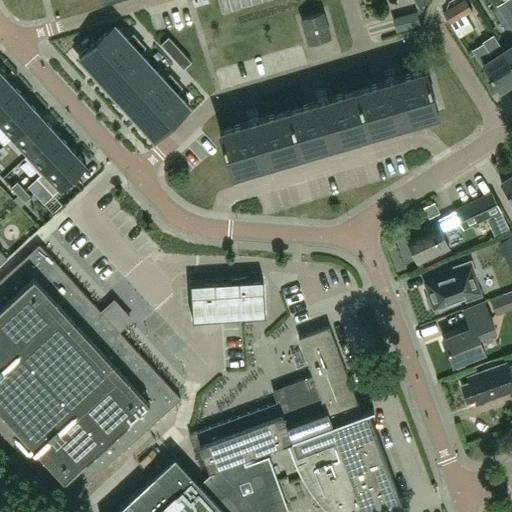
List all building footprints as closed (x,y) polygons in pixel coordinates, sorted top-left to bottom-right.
[(466,0),(464,0),(443,13),(450,24),(472,11),(466,0)] [(511,16),(511,1),(511,0),(506,0),(503,2),(511,16)] [(511,30),(511,16),(503,2),(494,7),(492,9),(501,24),(506,21),(511,30)] [(309,44),(330,37),(322,13),(302,19),(309,44)] [(115,25),(79,56),(99,77),(137,42),(131,36),(128,39),(115,25)] [(168,37),(160,44),(183,69),(191,62),(168,37)] [(137,42),(99,77),(117,97),(152,65),(139,52),(143,49),(137,42)] [(499,90),(511,81),(511,63),(504,51),(492,59),(483,44),(474,51),(499,90)] [(152,65),(117,97),(136,119),(174,82),(168,76),(164,79),(152,65)] [(407,113),(408,113),(435,105),(437,111),(438,111),(426,69),(357,90),(369,131),(368,125),(396,116),(397,123),(409,119),(407,113)] [(0,87),(8,80),(0,70),(0,87)] [(8,80),(0,87),(0,118),(24,96),(8,80)] [(174,82),(136,119),(154,138),(189,106),(176,92),(180,89),(174,82)] [(329,143),(340,139),(338,133),(367,125),(368,131),(369,131),(357,90),(288,110),(300,151),(301,151),(299,145),(327,137),(329,143)] [(24,96),(0,118),(0,123),(13,137),(39,113),(24,96)] [(231,172),(232,171),(231,165),(259,157),(260,163),(272,160),(270,153),(298,145),(300,151),(288,110),(237,125),(219,130),(231,172)] [(55,130),(39,113),(13,137),(28,153),(24,157),(25,157),(55,130)] [(55,130),(25,157),(40,174),(36,177),(37,177),(70,147),(55,130)] [(70,147),(37,177),(43,185),(53,195),(69,180),(86,164),(70,147)] [(511,175),(501,183),(511,200),(511,175)] [(11,187),(18,195),(24,189),(17,181),(11,187)] [(31,197),(24,189),(18,195),(25,203),(31,197)] [(485,216),(495,211),(488,197),(478,201),(477,201),(456,211),(463,228),(485,217),(485,216)] [(441,230),(451,225),(446,216),(405,236),(419,263),(450,248),(441,230)] [(6,274),(0,279),(0,429),(16,447),(6,456),(23,474),(32,465),(66,502),(131,443),(149,427),(180,398),(118,330),(123,326),(130,320),(113,301),(106,308),(101,312),(39,244),(6,274)] [(470,261),(442,271),(443,276),(425,282),(431,297),(427,299),(430,305),(433,304),(435,308),(464,298),(465,301),(482,295),(470,261)] [(190,283),(192,320),(265,315),(263,278),(190,283)] [(496,315),(511,309),(511,290),(490,299),(496,315)] [(463,309),(471,328),(443,338),(453,363),(484,351),(478,336),(495,330),(484,301),(463,309)] [(373,408),(361,412),(329,326),(299,338),(313,375),(293,383),(294,387),(284,391),(275,394),(274,390),(273,390),(277,402),(264,407),(201,430),(190,434),(194,447),(200,444),(209,469),(211,469),(213,473),(212,472),(200,483),(175,456),(114,511),(283,511),(288,510),(268,456),(245,465),(242,457),(286,441),(294,463),(295,464),(302,479),(312,494),(323,508),(327,511),(357,511),(362,510),(362,511),(373,511),(401,502),(368,411),(374,409),(373,408)] [(476,404),(511,391),(511,375),(507,362),(466,377),(468,382),(461,384),(467,402),(474,400),(476,404)]
